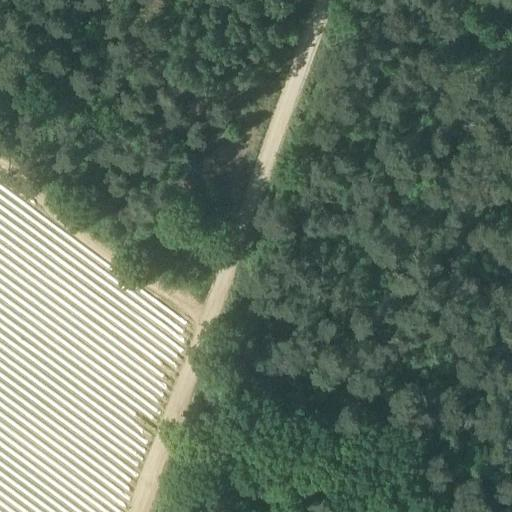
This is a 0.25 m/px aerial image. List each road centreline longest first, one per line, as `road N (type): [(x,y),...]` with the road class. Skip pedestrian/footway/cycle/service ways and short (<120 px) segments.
road 1 (track): [(323,0),(138,511)]
road 2 (track): [(208,320),(0,162)]
